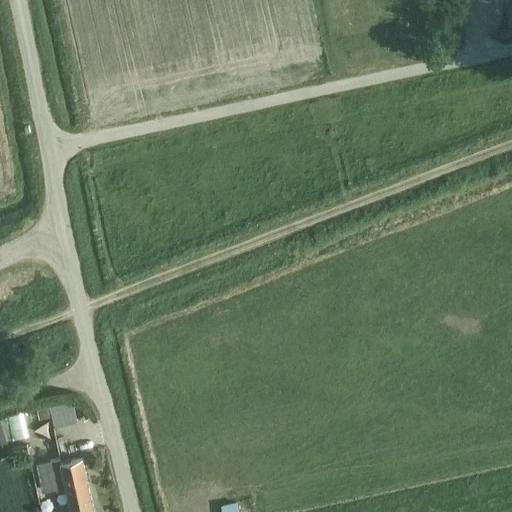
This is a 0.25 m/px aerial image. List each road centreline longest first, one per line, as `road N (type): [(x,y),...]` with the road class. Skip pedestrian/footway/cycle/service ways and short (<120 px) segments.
road 1 (unclassified): [(51,153),(511,54)]
road 2 (unclassified): [(98,363),(51,153)]
road 3 (unclassified): [(51,153),(18,0)]
road 4 (unclassified): [(133,511),(98,363)]
